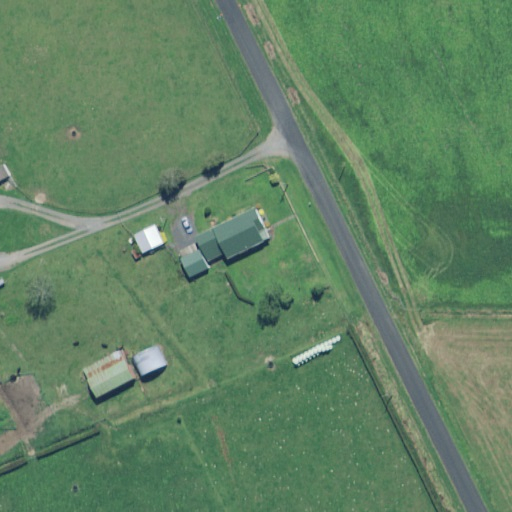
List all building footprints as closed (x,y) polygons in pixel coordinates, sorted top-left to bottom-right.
[(0,183),(9,179),(3,167),(0,168),(0,183)] [(268,242),(254,212),(198,239),(204,251),(182,261),(191,279),(210,270),(208,265),(227,255),(230,261),(268,242)] [(160,248),(151,229),(135,236),(143,255),(160,248)] [(166,367),(157,348),(135,359),(144,378),(166,367)] [(136,380),(122,353),(85,372),(99,400),(136,380)]
